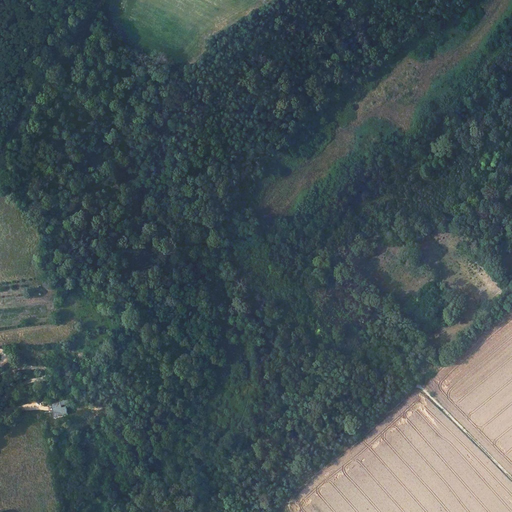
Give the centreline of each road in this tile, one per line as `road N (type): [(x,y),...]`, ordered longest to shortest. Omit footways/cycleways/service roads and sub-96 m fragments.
road 1 (unclassified): [(96,0),(0,161)]
road 2 (track): [(511,478),(417,384)]
